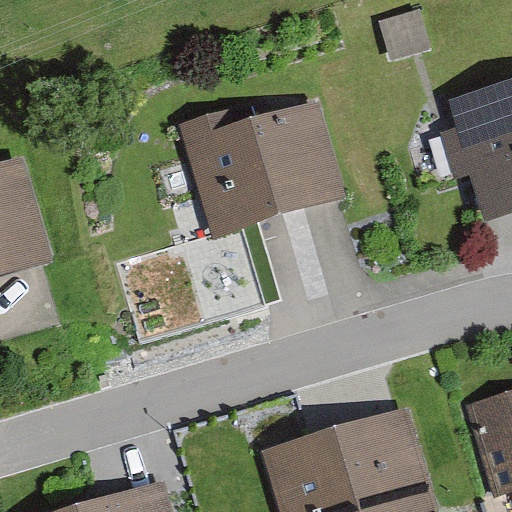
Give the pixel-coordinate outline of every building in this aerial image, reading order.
[(417,10),(378,22),(390,61),(429,49),(417,10)] [(489,210),(511,202),(511,89),(453,107),(460,132),(474,128),(483,158),(469,161),(483,211),(489,210)] [(228,228),(276,214),(330,198),(305,113),(229,135),(224,118),(182,130),(200,194),(217,189),(228,228)] [(0,264),(35,255),(9,169),(0,171),(0,264)] [(256,225),(111,267),(135,351),(280,309),(256,225)] [(511,397),(465,411),(489,493),(511,486),(511,397)] [(312,462),(307,445),(265,457),(281,511),(421,511),(394,419),(390,420),(356,430),(361,447),(312,462)] [(124,500),(82,511),(158,511),(154,494),(125,503),(124,500)]
